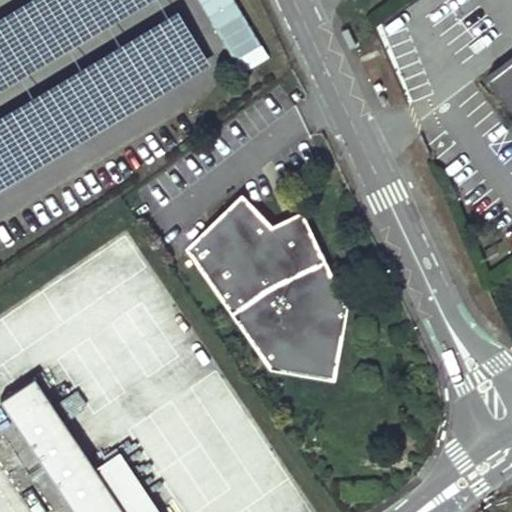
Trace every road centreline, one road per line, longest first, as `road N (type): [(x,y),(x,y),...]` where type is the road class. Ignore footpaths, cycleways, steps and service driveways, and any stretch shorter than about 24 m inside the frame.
road 1 (residential): [(293,0),(473,378),(511,437)]
road 2 (unknown): [(165,225),(293,137),(337,93)]
